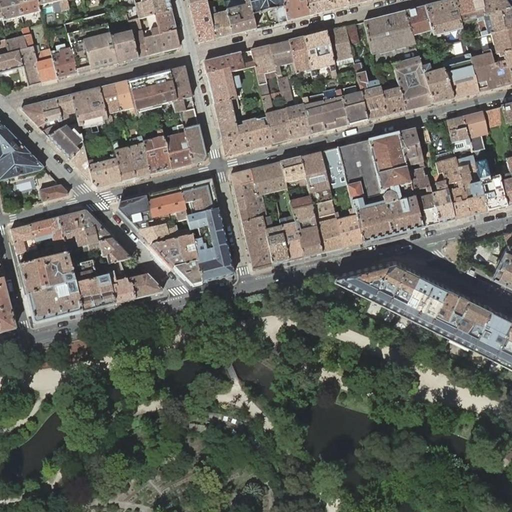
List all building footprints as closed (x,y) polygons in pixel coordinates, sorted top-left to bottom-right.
[(17,0),(0,0),(0,7),(2,18),(3,21),(6,20),(9,20),(21,17),(17,0)] [(36,0),(17,0),(21,17),(33,14),(39,12),(39,11),(38,7),(36,0)] [(51,0),(36,0),(38,7),(45,5),(45,7),(47,15),(55,13),(54,10),(53,8),(52,3),(51,0)] [(51,0),(52,3),(59,2),(59,4),(61,9),(61,11),(69,10),(66,1),(66,0),(51,0)] [(66,0),(66,1),(69,10),(72,9),(71,2),(74,1),(74,0),(66,0)] [(155,0),(141,3),(135,5),(136,6),(137,11),(139,19),(171,11),(168,0),(155,0)] [(209,16),(216,14),(212,0),(209,0),(206,1),(209,16)] [(244,0),(246,5),(240,7),(236,8),(226,10),(226,12),(232,35),(256,29),(255,26),(253,17),(252,15),(249,4),(248,0),(244,0)] [(248,0),(249,4),(252,15),(253,17),(254,17),(253,15),(259,14),(259,15),(261,14),(261,13),(275,9),(276,11),(279,23),(287,21),(284,9),(283,7),(281,0),(248,0)] [(281,0),(283,7),(284,9),(287,21),(309,16),(304,0),(281,0)] [(304,0),(309,16),(331,10),(328,0),(304,0)] [(328,0),(331,10),(349,6),(347,0),(328,0)] [(454,0),(451,0),(425,7),(431,30),(433,36),(439,34),(445,33),(449,32),(457,30),(458,34),(462,33),(461,29),(460,23),(454,0)] [(454,0),(460,23),(477,19),(482,17),(511,10),(504,0),(454,0)] [(206,1),(189,5),(198,42),(198,43),(199,43),(214,40),(209,16),(206,1)] [(61,9),(59,4),(59,2),(52,3),(53,8),(54,10),(61,9)] [(425,7),(404,12),(412,36),(421,33),(427,32),(428,34),(428,37),(433,36),(431,30),(425,7)] [(511,10),(482,17),(477,19),(478,22),(480,33),(481,37),(491,34),(511,29),(511,10)] [(150,37),(176,31),(171,11),(146,18),(150,37)] [(214,40),(232,35),(226,12),(216,14),(209,16),(214,40)] [(380,18),(363,22),(371,53),(379,51),(405,45),(414,43),(412,36),(404,12),(380,18)] [(88,19),(72,23),(65,25),(66,30),(67,33),(68,39),(75,37),(80,55),(73,57),(77,74),(108,66),(105,55),(105,54),(94,56),(93,52),(103,49),(103,47),(101,39),(105,39),(103,32),(110,31),(106,14),(104,15),(88,19)] [(143,39),(139,19),(128,22),(131,32),(138,59),(148,56),(143,39)] [(354,24),(345,27),(349,45),(358,43),(354,24)] [(345,27),(326,32),(334,66),(335,71),(337,77),(355,72),(354,65),(349,45),(345,27)] [(27,28),(24,28),(21,29),(23,36),(26,49),(32,48),(33,48),(27,28)] [(511,29),(491,34),(496,55),(498,54),(503,53),(511,50),(511,29)] [(179,47),(176,31),(143,39),(148,56),(179,48),(179,47)] [(118,64),(138,59),(131,32),(111,37),(115,53),(118,64)] [(326,32),(303,37),(308,62),(310,69),(311,72),(312,77),(317,76),(316,70),(329,67),(330,72),(332,79),(337,78),(337,77),(335,71),(334,66),(326,32)] [(26,49),(23,36),(5,41),(9,54),(0,56),(0,73),(1,73),(4,72),(7,71),(11,71),(16,69),(20,68),(23,68),(24,71),(25,76),(28,87),(41,83),(36,63),(34,54),(32,48),(26,49)] [(303,37),(288,41),(293,63),(296,73),(296,74),(297,78),(301,77),(300,72),(303,71),(305,71),(306,73),(311,72),(310,69),(308,62),(303,37)] [(470,64),(478,94),(495,89),(511,85),(506,68),(498,70),(497,64),(494,64),(489,66),(487,58),(485,51),(472,54),(470,45),(472,44),(470,40),(465,41),(466,46),(467,51),(468,54),(470,64)] [(288,41),(269,46),(274,65),(276,75),(276,76),(281,75),(278,66),(290,64),(292,75),(296,74),(296,73),(293,63),(288,41)] [(57,79),(77,74),(73,57),(71,48),(65,50),(64,46),(58,48),(59,51),(60,54),(55,55),(52,56),(52,59),(57,79)] [(251,50),(253,62),(254,66),(255,70),(258,86),(266,84),(264,78),(276,75),(274,65),(269,46),(251,50)] [(51,53),(50,50),(34,54),(36,63),(41,83),(57,79),(52,59),(52,56),(51,53)] [(511,84),(511,50),(503,53),(498,54),(499,57),(503,56),(505,62),(497,64),(498,70),(506,68),(511,85),(511,84)] [(108,66),(118,64),(115,53),(105,55),(108,66)] [(203,63),(206,74),(228,68),(229,73),(254,66),(253,62),(242,65),(239,53),(204,62),(203,63)] [(444,71),(452,100),(478,94),(470,64),(468,54),(464,56),(467,65),(448,70),(447,62),(441,64),(442,67),(443,70),(443,71),(444,71)] [(498,54),(496,55),(491,56),(494,64),(497,64),(505,62),(503,56),(499,57),(498,54)] [(418,57),(393,65),(398,85),(399,88),(405,111),(432,105),(421,68),(419,61),(418,57)] [(427,59),(419,61),(421,68),(432,105),(452,100),(444,71),(443,71),(443,70),(440,71),(436,72),(431,73),(430,70),(429,66),(428,63),(427,59)] [(354,65),(355,72),(356,74),(360,93),(367,121),(386,116),(381,92),(379,89),(378,81),(374,82),(370,83),(367,84),(364,73),(362,73),(360,63),(357,64),(354,65)] [(183,67),(169,71),(176,98),(177,102),(172,103),(174,113),(175,114),(179,113),(185,111),(183,103),(182,100),(189,99),(192,98),(184,68),(183,67)] [(228,68),(206,74),(213,105),(230,101),(236,99),(235,95),(234,93),(233,88),(239,87),(237,78),(231,80),(229,73),(228,68)] [(142,77),(127,82),(134,108),(135,112),(159,106),(172,103),(177,102),(176,98),(169,71),(156,74),(142,77)] [(297,78),(296,74),(292,75),(286,77),(288,82),(295,81),(298,80),(297,78)] [(281,78),(277,79),(280,92),(284,109),(291,140),(310,135),(303,105),(294,107),(288,82),(286,77),(281,78)] [(127,82),(112,85),(120,111),(122,121),(127,120),(126,116),(124,116),(122,116),(121,111),(130,109),(133,118),(136,118),(136,117),(135,112),(134,108),(127,82)] [(266,84),(258,86),(261,97),(269,95),(266,84)] [(112,85),(99,88),(106,115),(107,120),(108,125),(111,124),(109,114),(117,112),(119,122),(122,121),(120,111),(112,85)] [(383,88),(379,89),(381,92),(386,116),(405,111),(399,88),(398,85),(395,86),(392,87),(385,89),(383,90),(383,88)] [(99,88),(70,96),(75,113),(77,124),(78,127),(83,126),(82,122),(87,121),(89,120),(94,119),(96,119),(101,117),(102,122),(107,120),(106,115),(99,88)] [(307,98),(302,99),(303,105),(310,135),(348,125),(341,97),(340,91),(335,92),(336,94),(334,94),(334,93),(323,96),(309,99),(309,100),(307,101),(307,99),(307,98)] [(367,121),(360,93),(356,94),(355,91),(352,92),(353,95),(341,97),(348,125),(367,121)] [(273,112),(269,95),(261,97),(265,114),(266,121),(268,128),(272,144),(291,140),(284,109),(273,112)] [(70,96),(56,99),(62,123),(69,122),(67,115),(75,113),(70,96)] [(45,124),(48,129),(51,128),(50,122),(57,120),(59,126),(62,124),(62,123),(56,99),(40,103),(45,123),(45,124)] [(230,101),(213,105),(217,120),(221,141),(238,136),(236,128),(235,122),(230,101)] [(20,109),(38,127),(45,123),(40,103),(20,108),(20,109)] [(511,104),(500,108),(503,123),(504,126),(511,123),(511,104)] [(500,108),(482,113),(485,128),(503,123),(500,108)] [(194,109),(185,111),(179,113),(179,115),(181,122),(182,125),(183,130),(184,134),(191,165),(203,162),(204,161),(205,161),(205,160),(205,159),(206,159),(206,158),(206,157),(198,126),(196,118),(194,109)] [(482,113),(463,117),(468,139),(468,140),(469,145),(471,153),(484,150),(480,136),(487,134),(485,128),(482,113)] [(266,121),(265,114),(257,116),(247,119),(235,122),(236,128),(238,136),(221,141),(225,155),(226,156),(241,152),(256,149),(272,144),(268,128),(266,121)] [(463,117),(445,122),(451,144),(455,158),(455,160),(460,159),(456,143),(465,140),(466,146),(469,145),(468,140),(468,139),(463,117)] [(0,181),(40,171),(43,168),(0,123),(0,181)] [(69,125),(65,126),(71,132),(73,130),(77,134),(79,132),(78,127),(77,124),(69,125)] [(170,170),(191,165),(184,134),(183,130),(182,125),(177,127),(179,135),(163,138),(170,170)] [(48,129),(42,132),(47,137),(69,161),(79,152),(75,148),(82,141),(80,135),(79,136),(77,134),(73,130),(71,132),(65,126),(60,129),(59,126),(51,128),(48,129)] [(426,126),(414,130),(418,145),(421,144),(428,143),(430,142),(426,126)] [(414,130),(398,134),(406,168),(423,163),(418,147),(418,145),(414,130)] [(150,175),(170,170),(163,138),(161,131),(157,132),(158,136),(158,139),(142,143),(143,144),(150,175)] [(368,141),(337,149),(346,185),(347,187),(350,203),(352,208),(353,213),(355,213),(356,215),(362,243),(377,239),(406,232),(421,229),(414,198),(412,191),(410,183),(407,172),(406,168),(398,134),(368,141)] [(131,147),(128,148),(135,179),(150,175),(143,144),(142,143),(141,140),(141,137),(136,138),(136,139),(129,141),(131,147)] [(75,148),(79,152),(83,147),(83,145),(82,142),(75,148)] [(116,144),(113,145),(115,152),(115,155),(116,160),(122,182),(135,179),(128,148),(123,149),(118,151),(116,144)] [(79,152),(69,161),(92,184),(88,167),(87,162),(83,147),(79,152)] [(337,149),(320,153),(328,190),(346,185),(337,149)] [(320,153),(299,158),(305,179),(307,186),(309,194),(310,197),(311,204),(311,205),(331,201),(329,190),(328,190),(320,153)] [(97,189),(122,182),(116,160),(115,155),(110,156),(111,161),(93,166),(92,161),(87,162),(88,167),(92,184),(97,189)] [(460,159),(455,160),(457,169),(474,165),(474,164),(472,156),(460,159)] [(511,157),(511,158),(511,156),(507,157),(507,159),(505,159),(509,174),(498,177),(505,207),(511,205),(511,157)] [(305,179),(299,158),(279,163),(284,183),(299,180),(300,187),(307,186),(305,179)] [(454,220),(469,216),(457,169),(455,160),(455,158),(435,163),(438,174),(442,173),(445,182),(447,191),(454,220)] [(474,164),(474,165),(486,212),(505,207),(498,177),(496,172),(490,173),(487,174),(487,172),(484,162),(474,164)] [(284,183),(279,163),(250,170),(253,182),(256,194),(256,197),(262,195),(274,193),(281,191),(286,190),(284,183)] [(474,165),(457,169),(469,216),(486,212),(474,165)] [(418,169),(407,172),(410,183),(412,191),(414,198),(421,229),(438,224),(431,195),(429,187),(429,186),(428,182),(426,177),(423,177),(420,169),(418,169)] [(230,175),(233,187),(253,182),(250,170),(230,175)] [(211,180),(179,188),(183,205),(188,204),(192,216),(196,215),(218,210),(211,180)] [(235,199),(256,194),(253,182),(233,187),(235,199)] [(431,195),(438,224),(454,220),(447,191),(445,182),(435,185),(432,185),(429,186),(429,187),(431,195)] [(68,194),(60,186),(39,191),(40,196),(41,200),(42,202),(68,196),(68,194)] [(179,188),(145,197),(151,219),(152,222),(153,228),(160,226),(159,221),(164,220),(165,225),(166,224),(170,224),(187,219),(186,217),(185,210),(183,205),(179,188)] [(264,204),(262,195),(256,197),(256,194),(235,199),(238,211),(264,204)] [(117,210),(133,227),(136,226),(138,231),(138,232),(148,229),(147,223),(152,222),(151,219),(145,197),(119,203),(117,210)] [(314,219),(311,205),(311,204),(310,197),(304,198),(305,203),(305,206),(295,208),(294,206),(293,201),(289,202),(290,205),(291,209),(293,217),(294,224),(303,258),(321,253),(315,225),(314,219)] [(334,213),(331,201),(311,205),(314,219),(315,225),(321,253),(343,248),(336,221),(336,220),(334,214),(334,213)] [(264,214),(266,214),(264,204),(238,211),(241,223),(262,217),(262,220),(265,219),(264,214)] [(337,213),(334,213),(334,214),(336,220),(336,221),(343,248),(362,243),(356,215),(355,213),(353,213),(352,208),(348,209),(350,214),(351,213),(352,217),(339,220),(337,213)] [(233,274),(218,210),(196,215),(192,216),(186,217),(187,219),(189,230),(190,231),(197,230),(200,239),(192,241),(197,262),(202,283),(233,276),(233,274)] [(84,212),(80,213),(88,249),(89,253),(101,250),(99,243),(112,239),(86,212),(84,212)] [(80,213),(58,218),(67,254),(67,255),(72,253),(71,249),(77,248),(78,252),(88,249),(80,213)] [(272,266),(288,262),(281,227),(271,229),(268,218),(268,219),(266,214),(264,214),(265,219),(262,220),(265,231),(265,233),(272,266)] [(241,223),(245,239),(265,233),(265,231),(262,220),(262,217),(241,223)] [(58,218),(30,225),(34,240),(35,242),(39,241),(46,239),(52,238),(55,252),(55,253),(53,253),(52,252),(51,252),(50,252),(50,253),(50,254),(50,255),(51,255),(51,258),(56,257),(64,255),(67,254),(58,218)] [(153,228),(148,229),(138,232),(151,245),(191,236),(190,231),(189,230),(178,233),(177,229),(167,232),(165,225),(164,220),(159,221),(160,226),(153,228)] [(288,262),(303,258),(294,224),(281,227),(288,262)] [(16,255),(19,266),(40,260),(36,244),(35,242),(34,240),(30,225),(10,230),(16,255)] [(511,230),(504,233),(506,244),(505,248),(500,258),(497,264),(491,275),(511,285),(511,230)] [(253,270),(272,266),(265,233),(245,239),(253,270)] [(191,236),(151,245),(173,267),(176,267),(197,262),(192,241),(191,236)] [(131,259),(112,239),(99,243),(101,250),(103,258),(107,257),(108,265),(120,262),(129,260),(131,259)] [(40,260),(19,266),(26,296),(48,289),(74,283),(70,267),(69,264),(69,263),(67,255),(67,254),(64,255),(56,257),(51,258),(40,260)] [(388,264),(371,297),(385,303),(405,265),(395,260),(387,262),(388,264)] [(94,273),(92,261),(90,261),(70,267),(74,283),(74,285),(81,313),(114,305),(107,277),(96,279),(94,273)] [(108,265),(104,266),(106,270),(107,274),(113,273),(116,282),(126,280),(120,262),(108,265)] [(191,286),(202,283),(197,262),(176,267),(177,271),(191,286)] [(387,262),(336,275),(334,278),(371,297),(388,264),(387,262)] [(385,303),(400,311),(419,272),(405,265),(385,303)] [(107,274),(106,270),(94,273),(96,279),(107,277),(107,274)] [(414,317),(428,325),(447,286),(433,279),(419,272),(400,311),(414,317)] [(113,273),(107,274),(107,277),(114,305),(135,300),(131,285),(128,284),(126,280),(116,282),(113,273)] [(162,291),(146,275),(126,280),(128,284),(131,285),(135,300),(161,293),(162,291)] [(15,329),(2,279),(0,279),(0,333),(14,330),(15,329)] [(48,289),(26,296),(33,324),(35,325),(81,313),(74,285),(74,283),(48,289)] [(428,325),(449,335),(468,297),(447,286),(428,325)] [(449,335),(471,346),(490,308),(468,297),(449,335)] [(471,346),(492,356),(511,318),(490,308),(471,346)] [(492,356),(506,363),(511,351),(511,318),(492,356)] [(411,463),(405,460),(401,466),(407,470),(411,463)] [(450,489),(428,477),(424,485),(445,497),(450,489)]
